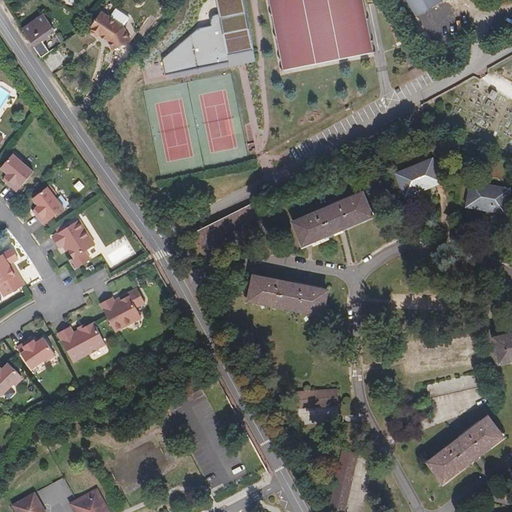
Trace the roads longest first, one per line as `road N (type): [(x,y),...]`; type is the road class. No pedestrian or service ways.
road 1 (residential): [(157,242),(511,46)]
road 2 (tertiary): [(157,242),(0,6)]
road 3 (tertiary): [(304,511),(180,285)]
road 4 (residential): [(359,272),(358,383),(420,511)]
road 5 (residential): [(0,344),(64,298),(0,205)]
road 6 (residential): [(359,272),(261,263),(180,285)]
road 7 (residential): [(511,271),(426,243),(391,251),(359,272)]
